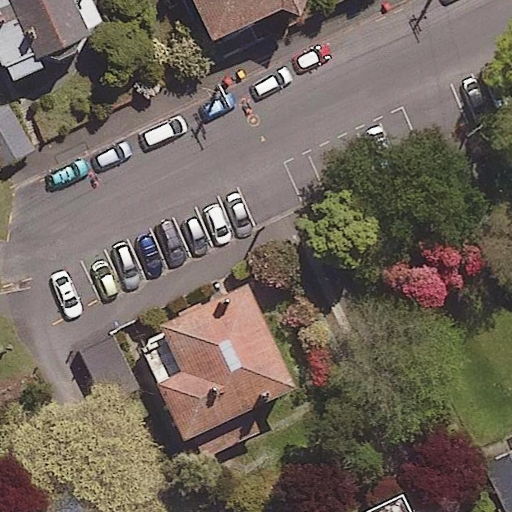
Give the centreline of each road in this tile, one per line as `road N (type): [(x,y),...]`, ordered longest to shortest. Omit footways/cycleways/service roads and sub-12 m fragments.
road 1 (residential): [(511,18),(44,247)]
road 2 (unknown): [(156,511),(114,453),(60,404),(14,276)]
